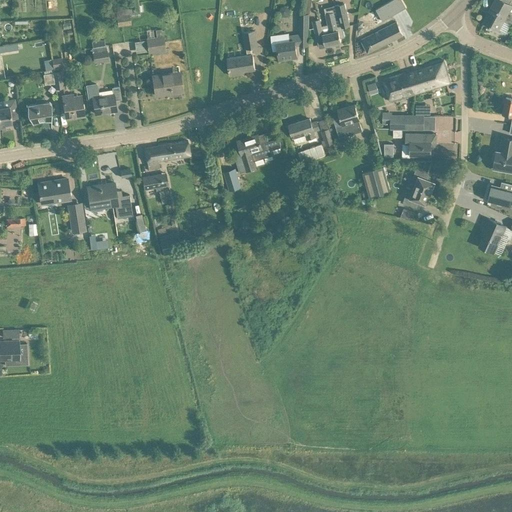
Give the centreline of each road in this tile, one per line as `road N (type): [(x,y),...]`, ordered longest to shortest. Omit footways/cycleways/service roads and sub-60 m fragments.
road 1 (unclassified): [(0,158),(157,133),(400,52),(451,17)]
road 2 (residential): [(470,281),(439,267),(437,254),(462,171),(465,38)]
